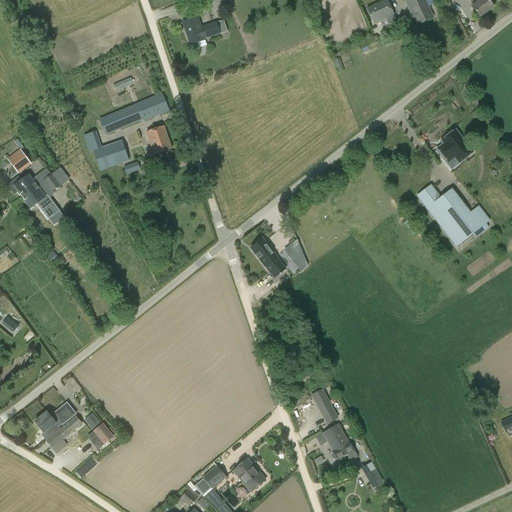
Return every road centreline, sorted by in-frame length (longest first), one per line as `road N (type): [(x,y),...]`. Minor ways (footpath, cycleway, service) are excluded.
road 1 (unclassified): [(0,423),(511,16)]
road 2 (track): [(318,511),(142,0)]
road 3 (track): [(113,511),(0,438)]
